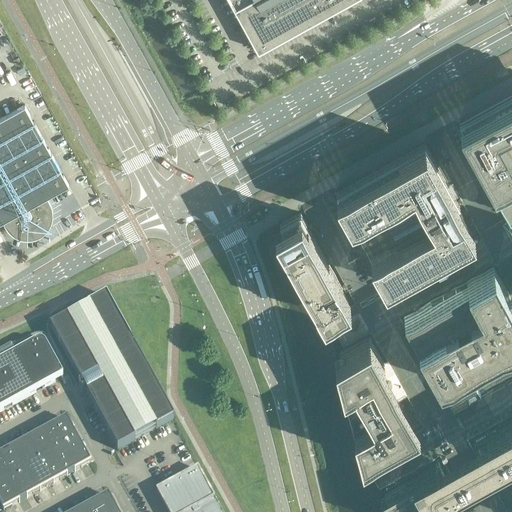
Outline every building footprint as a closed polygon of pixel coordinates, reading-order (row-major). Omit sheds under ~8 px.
[(231,0),(248,31),(258,48),(258,49),(259,49),(261,48),(266,45),(347,0),(231,0)] [(377,22),(377,21),(375,18),(375,17),(374,17),(369,20),(369,21),(371,24),(372,25),(373,26),(374,26),(375,26),(376,25),(377,24),(377,23),(377,22)] [(26,72),(23,67),(17,71),(19,75),(26,72)] [(511,95),(460,124),(509,214),(511,212),(511,95)] [(69,184),(60,169),(25,105),(0,118),(0,222),(3,221),(4,222),(5,224),(6,226),(8,228),(9,230),(10,231),(12,232),(13,233),(15,235),(18,236),(19,236),(21,237),(24,237),(25,238),(27,238),(30,238),(31,237),(33,237),(36,237),(37,236),(39,235),(41,234),(42,233),(44,232),(45,230),(47,229),(48,227),(50,225),(51,223),(51,221),(52,220),(52,219),(52,217),(53,216),(53,215),(53,213),(53,210),(53,209),(52,208),(52,207),(52,205),(51,203),(50,201),(49,198),(47,196),(69,184)] [(474,233),(460,207),(425,143),(336,193),(385,282),(474,233)] [(343,289),(301,212),(274,227),(279,234),(324,316),(338,308),(338,309),(339,309),(340,309),(341,308),(342,307),(342,306),(350,302),(343,289)] [(511,290),(508,293),(494,267),(404,317),(454,407),(480,392),(511,374),(511,290)] [(174,420),(106,297),(88,307),(68,318),(50,328),(81,384),(101,373),(104,379),(91,387),(92,388),(92,389),(93,390),(86,394),(92,406),(93,406),(117,451),(135,441),(156,429),(156,430),(174,420)] [(419,426),(385,364),(369,337),(334,356),(362,457),(367,455),(367,454),(399,436),(419,426)] [(0,412),(63,378),(46,347),(45,346),(45,345),(44,345),(43,344),(42,344),(42,343),(40,343),(39,343),(38,343),(37,343),(35,344),(15,355),(11,349),(0,355),(0,412)] [(511,511),(511,419),(464,446),(454,452),(380,493),(384,511),(407,511),(426,502),(432,511),(511,511)] [(51,448),(74,435),(66,420),(51,428),(49,429),(48,427),(44,430),(44,431),(43,432),(43,433),(51,448)] [(55,454),(51,448),(43,433),(29,440),(41,462),(55,454)] [(58,461),(82,448),(74,435),(51,448),(55,454),(58,461)] [(41,462),(29,440),(16,447),(28,469),(41,462)] [(28,469),(16,447),(3,454),(11,470),(15,476),(28,469)] [(67,476),(90,464),(82,448),(58,461),(67,476)] [(0,475),(11,470),(3,454),(0,455),(0,475)] [(67,476),(58,461),(55,454),(41,462),(53,484),(67,476)] [(53,484),(41,462),(28,469),(40,491),(53,484)] [(40,491),(28,469),(15,476),(18,483),(27,498),(40,491)] [(0,492),(18,483),(15,476),(11,470),(0,475),(0,492)] [(220,511),(197,470),(159,491),(156,492),(167,511),(220,511)] [(27,498),(18,483),(0,492),(0,504),(3,511),(27,498)] [(86,511),(115,511),(116,511),(108,496),(93,504),(92,504),(90,505),(89,504),(85,506),(86,508),(84,509),(86,511)]
